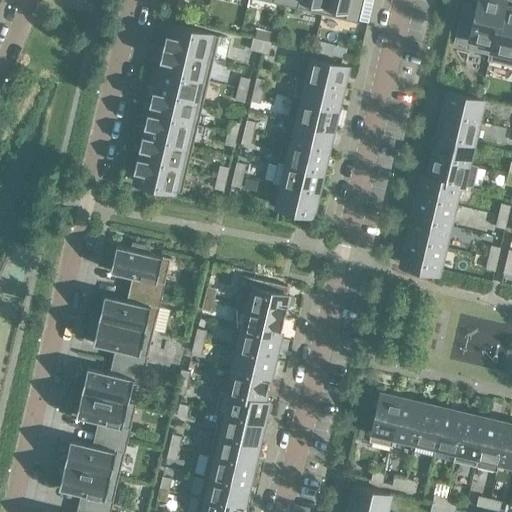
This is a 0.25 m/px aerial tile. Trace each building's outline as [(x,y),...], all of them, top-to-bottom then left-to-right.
[(321,13),(324,0),(286,0),(285,5),(321,13)] [(324,0),(321,13),(358,22),(363,0),(324,0)] [(503,5),(504,5),(505,0),(477,0),(473,19),(461,16),(455,41),(467,44),(467,48),(490,53),(491,53),(503,5)] [(511,6),(504,5),(503,5),(491,53),(490,53),(488,59),(511,64),(511,6)] [(219,35),(172,24),(169,34),(166,33),(163,46),(213,58),(219,35)] [(259,51),(262,39),(253,37),(250,49),(259,51)] [(271,41),(262,39),(259,51),(268,53),(271,41)] [(208,80),(213,58),(163,46),(159,60),(163,60),(161,69),(208,80)] [(347,65),(312,57),(307,79),(342,87),(347,65)] [(203,103),(208,80),(161,69),(156,90),(153,89),(152,91),(203,103)] [(247,90),(250,78),(240,76),(238,87),(247,90)] [(256,77),(254,89),(263,91),(266,79),(256,77)] [(337,108),(342,87),(307,79),(302,100),(337,108)] [(244,101),(247,90),(238,87),(235,99),(244,101)] [(260,102),(263,91),(254,89),(251,100),(260,102)] [(478,121),(482,100),(483,99),(448,90),(443,112),(478,121)] [(198,125),(203,103),(152,91),(149,104),(153,105),(151,112),(147,111),(147,113),(198,125)] [(337,108),(302,100),(294,98),(289,119),(332,130),(337,108)] [(473,142),(478,121),(443,112),(438,133),(473,142)] [(192,147),(198,125),(147,113),(144,126),(147,127),(146,134),(142,134),(142,135),(192,147)] [(253,133),(256,121),(246,119),(244,131),(253,133)] [(327,151),(332,130),(289,119),(284,140),(327,151)] [(236,134),(239,122),(230,120),(227,132),(236,134)] [(250,145),(253,133),(244,131),(241,142),(250,145)] [(234,146),(236,134),(227,132),(224,143),(234,146)] [(468,163),(473,142),(438,133),(433,154),(468,163)] [(187,169),(192,147),(142,135),(139,149),(142,149),(140,157),(137,156),(137,157),(187,169)] [(322,172),(327,151),(284,140),(279,162),(287,163),(322,172)] [(462,185),(468,163),(433,154),(428,174),(428,175),(459,183),(459,184),(462,185)] [(182,192),(187,169),(137,157),(133,171),(137,172),(135,181),(141,183),(182,192)] [(243,175),(246,163),(236,161),(234,173),(243,175)] [(317,193),(322,172),(287,163),(282,184),(317,193)] [(226,178),(229,167),(219,165),(217,176),(226,178)] [(240,186),(243,175),(234,173),(231,184),(240,186)] [(454,204),(459,184),(459,183),(428,175),(428,174),(422,173),(417,195),(454,204)] [(223,190),(226,178),(217,176),(214,188),(223,190)] [(317,193),(282,184),(277,206),(312,215),(317,193)] [(449,225),(454,204),(417,195),(412,216),(449,225)] [(500,203),(498,214),(507,216),(510,205),(500,203)] [(504,228),(507,216),(498,214),(495,226),(504,228)] [(444,246),(449,225),(412,216),(407,237),(444,246)] [(439,268),(444,246),(407,237),(402,259),(439,268)] [(171,257),(161,255),(149,252),(150,245),(132,240),(130,248),(116,244),(110,270),(132,276),(130,282),(136,284),(135,289),(162,295),(171,257)] [(497,258),(500,247),(490,245),(488,256),(497,258)] [(494,270),(497,258),(488,256),(485,268),(494,270)] [(511,274),(511,261),(505,260),(503,272),(511,274)] [(207,286),(204,297),(214,299),(216,288),(207,286)] [(284,316),(289,294),(253,286),(248,307),(284,316)] [(153,331),(162,295),(135,289),(132,300),(104,294),(98,318),(153,331)] [(211,311),(214,299),(204,297),(201,309),(211,311)] [(279,337),(284,316),(248,307),(243,329),(279,337)] [(153,331),(98,318),(93,343),(120,349),(117,361),(144,367),(153,331)] [(206,330),(197,328),(194,339),(204,341),(206,330)] [(274,358),(279,337),(243,329),(238,349),(274,358)] [(201,353),(204,341),(194,339),(191,351),(201,353)] [(269,379),(274,358),(238,349),(233,370),(233,371),(269,379)] [(142,379),(144,367),(117,361),(115,373),(87,366),(81,391),(136,403),(128,401),(134,378),(142,379)] [(264,400),(269,379),(233,371),(233,370),(225,368),(220,391),(231,393),(264,400)] [(190,383),(193,372),(181,369),(178,380),(190,383)] [(187,395),(190,383),(178,380),(176,392),(187,395)] [(127,440),(136,403),(81,391),(75,415),(103,422),(100,433),(127,440)] [(263,423),(268,401),(264,400),(231,393),(227,413),(226,414),(263,423)] [(393,436),(401,401),(379,395),(369,440),(392,446),(394,436),(393,436)] [(414,441),(422,406),(401,401),(393,436),(394,436),(414,441)] [(176,415),(186,417),(189,405),(179,403),(176,415)] [(435,446),(443,411),(422,406),(414,441),(434,446),(435,446)] [(258,444),(263,423),(226,414),(227,413),(219,411),(214,433),(258,444)] [(454,460),(464,416),(443,411),(435,446),(434,446),(432,455),(454,460)] [(475,465),(485,421),(464,416),(454,460),(475,465)] [(496,470),(498,461),(506,425),(485,421),(475,465),(496,470)] [(511,426),(506,425),(498,461),(511,463),(511,426)] [(119,476),(127,440),(100,433),(98,445),(70,438),(64,463),(119,476)] [(253,465),(258,444),(214,433),(209,454),(253,465)] [(172,434),(169,445),(179,447),(181,436),(172,434)] [(176,459),(179,447),(169,445),(166,457),(176,459)] [(248,486),(253,465),(209,454),(204,475),(248,486)] [(110,511),(119,476),(64,463),(58,488),(86,494),(83,506),(109,511),(110,511)] [(382,482),(384,473),(373,470),(370,480),(382,482)] [(162,475),(159,487),(169,489),(171,478),(162,475)] [(243,507),(248,486),(204,475),(199,496),(243,507)] [(403,487),(405,478),(394,475),(392,485),(403,487)] [(415,490),(417,481),(405,478),(403,487),(415,490)] [(373,511),(385,511),(390,493),(355,485),(350,506),(373,511)] [(166,501),(169,489),(159,487),(157,499),(166,501)] [(443,506),(445,496),(434,493),(432,503),(443,506)] [(487,507),(490,498),(478,495),(476,504),(487,507)] [(241,511),(243,507),(199,496),(194,511),(241,511)] [(455,508),(457,499),(445,496),(443,506),(455,508)] [(499,510),(501,501),(490,498),(487,507),(499,510)] [(441,511),(443,506),(432,503),(429,511),(441,511)]
